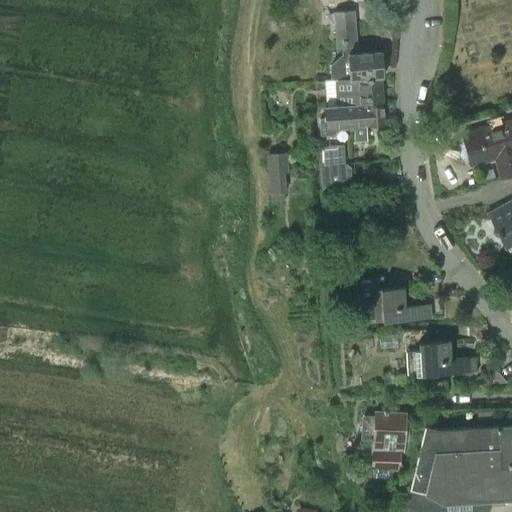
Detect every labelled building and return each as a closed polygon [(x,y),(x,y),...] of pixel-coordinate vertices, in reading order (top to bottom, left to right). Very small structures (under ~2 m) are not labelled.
[(331,65),(331,80),(344,79),(381,77),(382,77),(381,52),(356,53),(356,46),(357,46),(354,11),(334,12),(334,13),(327,14),(329,33),(335,33),(336,48),(342,47),(343,55),(331,65)] [(324,80),(326,106),(352,105),(352,106),(383,105),(381,77),(344,79),(331,80),(324,80)] [(352,105),(326,106),(324,106),(324,119),(319,119),(320,135),(336,134),(335,129),(353,128),(353,125),(353,126),(352,106),(352,105)] [(383,105),(352,106),(353,126),(353,125),(353,128),(366,127),(365,125),(384,124),(383,105)] [(511,120),(462,135),(471,164),(495,157),(501,177),(511,173),(511,120)] [(319,165),(330,165),(344,164),(343,145),(328,146),(328,147),(318,147),(319,165)] [(269,190),(270,198),(282,198),(281,190),(282,190),(281,175),(286,174),(284,152),(267,154),(269,190)] [(344,164),(330,165),(331,189),(352,188),(351,167),(344,168),(344,164)] [(495,179),(492,169),(478,173),(481,183),(495,179)] [(511,200),(487,214),(504,246),(511,241),(511,200)] [(374,295),(375,320),(430,317),(429,303),(404,305),(403,286),(383,287),(382,276),(359,277),(360,296),(374,295)] [(405,350),(418,349),(420,374),(475,370),(474,357),(449,358),(448,340),(428,341),(427,329),(403,331),(405,350)] [(381,336),(382,348),(398,347),(397,335),(381,336)] [(495,370),(488,371),(491,387),(508,384),(495,370)] [(387,412),(387,410),(383,410),(383,411),(375,411),(372,450),(373,450),(371,468),(373,468),(372,478),(391,479),(392,469),(399,470),(400,453),(403,453),(406,413),(387,412)] [(481,511),(486,500),(511,498),(511,424),(439,429),(423,425),(412,473),(404,471),(401,485),(407,486),(400,511),(481,511)] [(372,511),(391,511),(393,502),(374,499),(372,511)]
